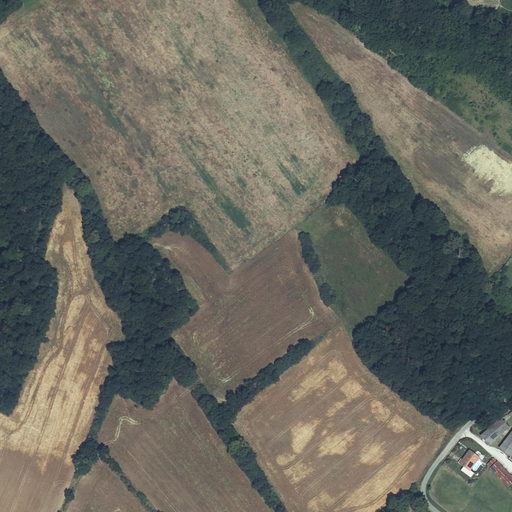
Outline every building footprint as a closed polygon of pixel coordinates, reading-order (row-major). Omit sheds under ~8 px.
[(501,418),(480,435),(489,445),(509,427),(501,418)] [(511,431),(499,448),(510,456),(511,453),(511,431)] [(458,462),(469,470),(477,459),(474,457),(475,455),(469,450),(462,460),(461,459),(458,462)] [(503,482),(510,475),(497,461),(497,462),(494,458),(487,464),(491,468),(490,468),(503,482)] [(511,482),(511,477),(510,475),(503,482),(508,486),(511,482)]
